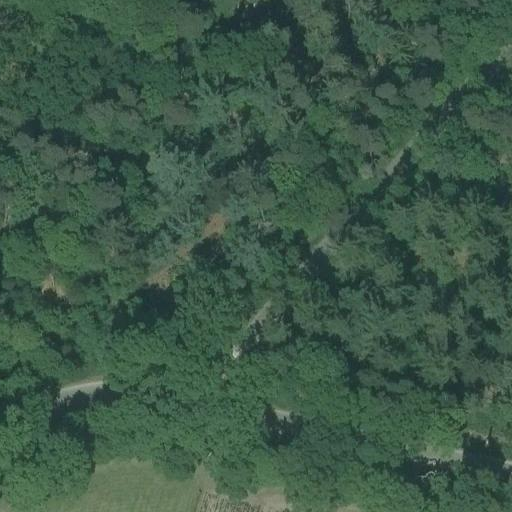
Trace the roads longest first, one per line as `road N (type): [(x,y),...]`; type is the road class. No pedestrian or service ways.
road 1 (unclassified): [(194,402),(511,39)]
road 2 (unclassified): [(511,473),(194,402)]
road 3 (unclassified): [(0,413),(100,393),(194,402)]
